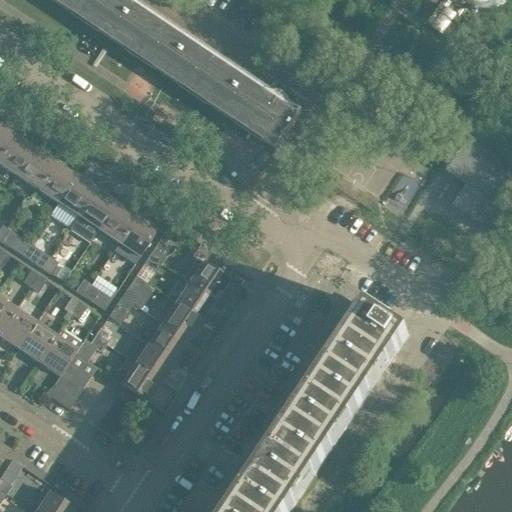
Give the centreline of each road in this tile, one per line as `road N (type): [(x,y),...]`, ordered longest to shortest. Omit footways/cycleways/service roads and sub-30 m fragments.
road 1 (residential): [(315,247),(261,221),(0,45)]
road 2 (residential): [(315,247),(296,288),(146,508)]
road 3 (residential): [(0,409),(146,508)]
